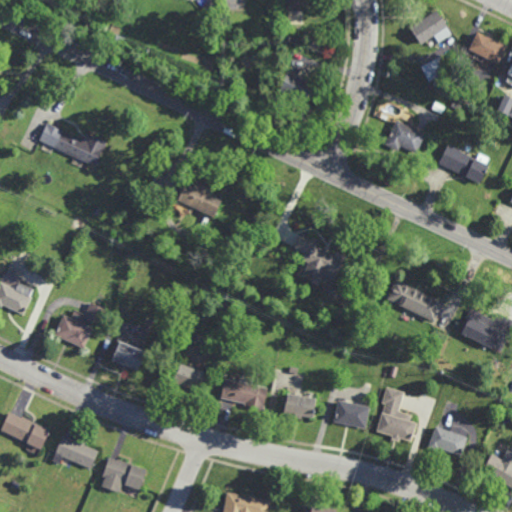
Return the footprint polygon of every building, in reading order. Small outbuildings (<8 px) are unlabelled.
[(128,22),(121,20),(124,8),(132,10),(128,22)] [(439,41),(434,34),(420,43),(410,27),(436,9),(452,33),(439,41)] [(105,32),(96,27),(99,20),(109,25),(105,32)] [(274,36),(270,23),(280,21),(283,33),(274,36)] [(498,63),(468,47),(477,30),(507,46),(498,63)] [(430,81),(421,65),(439,55),(448,71),(430,81)] [(304,101),(279,89),(287,71),(313,83),(304,101)] [(511,117),(498,110),(505,94),(511,97),(511,117)] [(442,112),(432,108),(436,101),(445,105),(442,112)] [(459,110),(451,106),(453,101),(461,104),(459,110)] [(416,153),(400,145),(398,150),(384,143),(396,120),(425,134),(416,153)] [(87,140),(90,133),(106,141),(95,165),(53,146),(62,128),(87,140)] [(43,157),(27,150),(34,135),(49,142),(43,157)] [(480,183),(439,163),(448,143),(461,149),(460,151),(489,165),(480,183)] [(198,184),(199,182),(215,189),(214,192),(223,196),(214,216),(177,199),(187,179),(198,184)] [(323,249),(324,247),(329,249),(328,251),(333,254),(335,251),(345,255),(334,281),(322,275),(317,285),(310,282),(313,276),(304,272),(308,263),(302,260),(305,253),(293,248),(300,233),(317,240),(315,245),(323,249)] [(434,322),(386,298),(395,279),(444,303),(434,322)] [(34,289),(30,296),(31,297),(23,314),(2,303),(1,306),(0,305),(0,284),(1,282),(15,289),(18,281),(34,289)] [(99,324),(83,317),(90,301),(106,308),(99,324)] [(341,324),(334,320),(340,308),(347,311),(341,324)] [(84,348),(54,334),(63,315),(93,329),(84,348)] [(491,349),(461,334),(470,316),(500,332),(491,349)] [(138,370),(112,360),(119,341),(145,351),(138,370)] [(230,366),(224,365),(227,356),(232,358),(230,366)] [(454,366),(449,363),(453,356),(458,359),(454,366)] [(200,392),(173,382),(180,364),(206,374),(200,392)] [(298,374),(289,372),(290,366),(299,368),(298,374)] [(263,410),(244,405),(244,404),(220,398),(224,379),(267,389),(263,410)] [(411,414),(409,421),(417,424),(411,442),(400,439),(399,442),(391,440),(392,436),(375,431),(381,413),(382,413),(385,404),(382,403),(386,387),(404,392),(399,410),(411,414)] [(286,393),(316,399),(312,418),(300,416),(300,419),(293,418),(294,415),(283,413),(286,393)] [(365,428),(333,422),(337,400),(369,406),(365,428)] [(21,417),(21,416),(36,423),(36,424),(50,431),(40,450),(37,454),(26,449),(28,444),(0,430),(9,412),(21,417)] [(460,456),(439,448),(438,451),(428,447),(436,426),(467,438),(460,456)] [(78,442),(79,440),(85,442),(84,444),(98,450),(91,467),(63,455),(60,463),(52,460),(62,435),(78,442)] [(511,452),(511,487),(483,471),(492,455),(502,460),(508,450),(511,452)] [(117,458),(118,457),(132,462),(147,467),(139,488),(122,481),(119,491),(101,484),(104,476),(102,474),(109,456),(117,458)] [(268,511),(222,511),(227,490),(271,499),(268,511)] [(336,507),(335,511),(303,511),(305,503),(310,504),(310,502),(336,507)]
